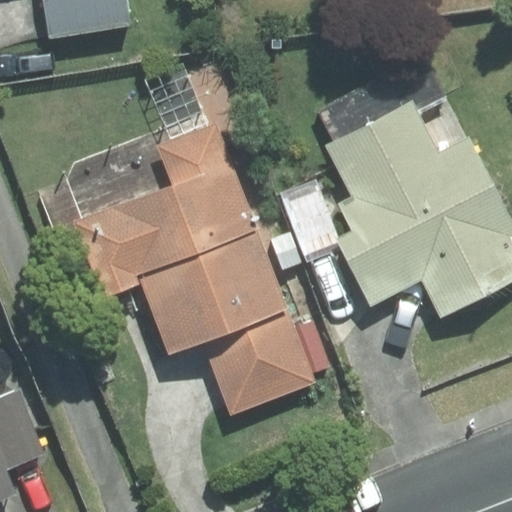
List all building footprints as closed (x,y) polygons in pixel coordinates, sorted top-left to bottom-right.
[(135,0),(50,0),(57,36),(139,21),(135,0)] [(144,82),(164,137),(222,116),(228,114),(207,59),(144,82)] [(446,149),(421,98),(331,143),(357,195),(346,201),(359,227),(345,235),(380,303),(429,279),(448,316),(511,283),(511,203),(477,134),(446,149)] [(323,381),(223,121),(163,144),(178,184),(83,220),(112,294),(149,280),(176,352),(209,340),(237,414),(323,381)] [(0,501),(30,489),(20,465),(51,453),(25,388),(0,398),(0,501)]
